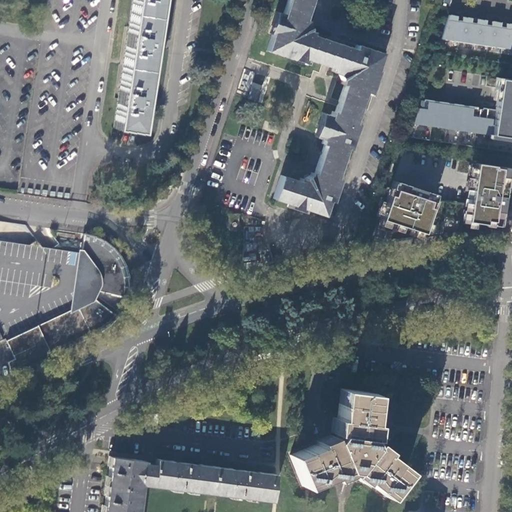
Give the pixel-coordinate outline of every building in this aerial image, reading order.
[(133,0),(115,128),(140,132),(145,96),(154,37),(159,0),(133,0)] [(287,0),(283,13),(278,12),(266,50),(289,58),(291,54),(321,64),(323,65),(340,70),(338,75),(340,77),(341,80),(342,80),(341,84),(344,85),(338,103),(337,105),(335,112),(332,111),(330,119),(324,117),(318,135),(323,137),(321,144),(324,145),(321,152),(314,174),(311,173),(310,176),(309,176),(306,177),(304,178),(304,180),(300,178),(299,181),(280,175),(273,198),(312,212),(313,208),(324,212),(332,188),(336,190),(340,179),(336,178),(342,160),(346,147),(350,148),(353,137),(358,123),(355,122),(359,111),(366,90),(369,91),(382,53),(355,44),(354,48),(331,41),(311,34),(312,31),(308,30),(309,29),(308,26),(307,24),(306,24),(307,20),(304,19),(310,0),(287,0)] [(448,14),(440,38),(458,41),(461,20),(456,20),(457,16),(448,14)] [(471,22),(471,18),(462,16),(461,20),(458,41),(473,43),(476,23),(475,23),(471,22)] [(485,24),(486,20),(476,19),(475,23),(476,23),(473,43),(487,45),(490,25),(485,24)] [(500,26),(500,22),(491,21),(490,25),(487,45),(502,48),(505,27),(500,26)] [(511,23),(505,23),(505,27),(502,48),(511,49),(511,23)] [(496,100),(494,110),(482,108),(482,109),(476,108),(477,107),(467,106),(467,107),(462,106),(462,105),(452,103),(452,105),(447,104),(447,103),(438,101),(437,103),(432,102),(432,100),(423,99),(423,101),(419,100),(418,108),(417,108),(412,123),(487,134),(511,137),(511,79),(499,78),(496,100)] [(248,95),(247,99),(257,102),(258,99),(262,89),(251,86),(249,92),(248,95)] [(374,236),(371,246),(388,242),(395,224),(422,233),(421,236),(442,233),(444,217),(499,225),(506,173),(507,167),(474,162),(468,203),(434,198),(435,194),(393,180),(377,228),(387,232),(384,240),(374,236)] [(232,232),(234,232),(235,232),(237,232),(238,231),(240,230),(241,228),(241,227),(241,226),(241,224),(241,223),(240,221),(239,220),(240,216),(231,215),(230,219),(229,220),(228,222),(227,224),(227,225),(227,226),(228,228),(229,230),(231,232),(232,232)] [(97,292),(128,299),(129,295),(130,291),(130,288),(130,284),(129,280),(128,275),(127,272),(126,267),(124,264),(122,260),(120,257),(119,256),(117,253),(115,252),(115,251),(112,248),(110,246),(108,244),(106,242),(104,240),(101,239),(99,238),(98,237),(95,236),(91,235),(84,234),(81,249),(78,248),(77,252),(75,268),(96,283),(95,291),(97,292)] [(96,283),(75,268),(72,291),(70,309),(88,303),(91,301),(93,300),(93,299),(96,293),(97,292),(95,291),(96,283)] [(117,317),(93,299),(93,300),(91,301),(88,303),(70,309),(6,340),(16,360),(10,362),(12,375),(92,336),(99,332),(103,329),(107,327),(110,324),(115,319),(117,317)] [(334,437),(290,456),(303,487),(347,469),(385,498),(405,471),(367,441),(373,395),(339,391),(334,437)] [(146,485),(152,486),(155,465),(144,463),(144,461),(111,457),(103,511),(138,511),(142,485),(146,485)] [(155,465),(152,486),(271,501),(275,475),(249,471),(189,464),(155,459),(155,465)]
